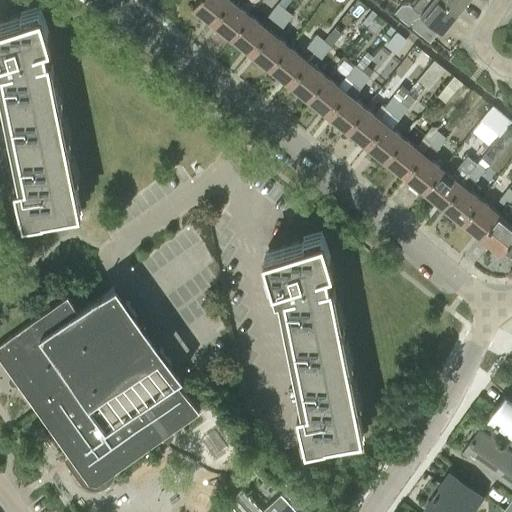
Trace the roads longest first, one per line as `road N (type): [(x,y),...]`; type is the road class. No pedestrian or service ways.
road 1 (residential): [(493,311),(109,0)]
road 2 (residential): [(369,511),(455,391),(493,311)]
